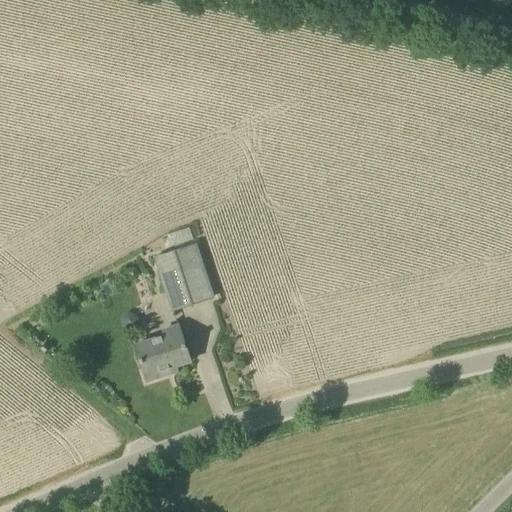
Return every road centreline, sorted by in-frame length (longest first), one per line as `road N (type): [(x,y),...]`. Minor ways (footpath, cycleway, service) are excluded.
road 1 (unclassified): [(102,482),(215,433),(511,355)]
road 2 (unclassified): [(511,36),(353,0)]
